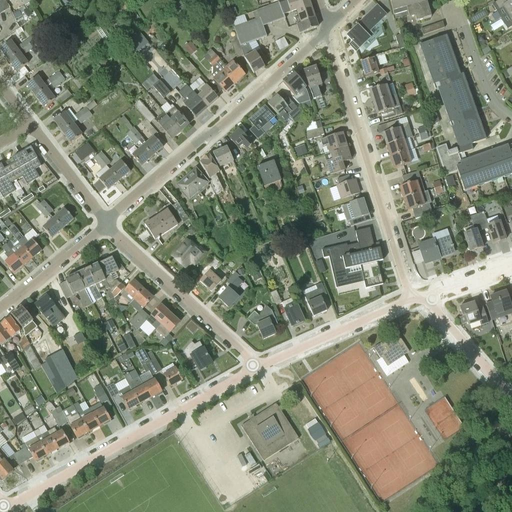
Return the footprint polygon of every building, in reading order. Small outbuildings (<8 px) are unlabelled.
[(4,0),(0,0),(0,4),(4,12),(9,9),(4,0)] [(125,0),(120,4),(124,11),(131,6),(127,0),(125,0)] [(170,0),(166,3),(170,10),(182,1),(181,0),(170,0)] [(296,11),(310,6),(308,0),(285,0),(286,1),(287,1),(289,9),(290,13),(296,11)] [(415,17),(416,22),(431,18),(425,0),(388,0),(394,20),(408,16),(409,19),(415,17)] [(511,0),(500,0),(496,2),(500,8),(503,7),(511,22),(511,0)] [(182,1),(170,10),(172,13),(184,5),(182,1)] [(289,9),(287,1),(286,1),(280,3),(282,11),(289,9)] [(243,56),(244,60),(253,75),(264,68),(255,53),(253,54),(248,44),(266,38),(263,27),(285,19),(282,11),(280,3),(279,3),(256,11),(259,19),(233,28),(236,35),(243,56)] [(359,49),(371,37),(370,36),(372,34),(369,32),(386,16),(376,5),(359,22),(362,24),(358,27),(357,27),(347,37),(359,49)] [(301,24),(314,19),(310,6),(296,11),(298,17),(294,18),(296,25),(301,24)] [(485,10),(467,20),(471,26),(488,15),(485,10)] [(71,24),(66,16),(59,21),(64,28),(71,24)] [(301,24),(296,25),(300,34),(317,28),(317,27),(314,19),(301,24)] [(18,35),(20,33),(25,30),(23,26),(16,32),(18,35)] [(32,36),(16,48),(10,41),(0,48),(0,50),(8,61),(34,41),(35,41),(45,33),(42,28),(32,36)] [(402,34),(395,37),(399,50),(407,48),(402,34)] [(236,58),(243,56),(236,35),(230,41),(236,58)] [(282,50),(291,46),(287,37),(278,41),(282,50)] [(511,174),(511,151),(509,152),(507,146),(502,148),(503,151),(495,154),(494,151),(489,153),(490,156),(482,158),(481,155),(476,157),(477,160),(469,163),(468,160),(463,162),(464,165),(461,166),(458,155),(463,154),(472,151),(470,146),(485,140),(462,75),(459,76),(446,37),(419,46),(421,51),(424,50),(427,58),(424,59),(426,64),(428,63),(431,71),(428,72),(430,77),(433,76),(437,90),(440,89),(443,96),(440,97),(442,103),(445,102),(448,109),(445,110),(447,116),(449,115),(452,122),(449,123),(451,129),(454,128),(457,135),(454,136),(456,142),(459,141),(461,148),(448,152),(445,145),(435,148),(445,176),(457,172),(464,192),(511,174)] [(17,72),(28,64),(22,57),(37,45),(35,41),(34,41),(8,61),(17,72)] [(183,48),(190,56),(197,50),(190,42),(183,48)] [(482,56),(490,51),(487,45),(479,50),(482,56)] [(222,71),(234,84),(244,76),(232,62),(226,68),(210,50),(207,53),(207,54),(210,58),(216,65),(222,71)] [(216,65),(210,58),(207,61),(213,68),(216,65)] [(407,58),(401,59),(404,69),(410,67),(407,58)] [(105,59),(99,64),(102,68),(108,63),(105,59)] [(365,77),(378,73),(374,59),(360,63),(365,77)] [(183,67),(190,75),(195,70),(188,62),(183,67)] [(316,67),(303,72),(308,86),(313,100),(321,98),(317,87),(331,82),(328,71),(318,74),(316,67)] [(222,71),(213,80),(225,93),(234,84),(222,71)] [(509,78),(506,71),(501,74),(504,80),(509,78)] [(26,85),(35,97),(61,76),(58,72),(43,84),(38,77),(26,85)] [(293,73),(282,83),(295,98),(299,95),(307,103),(311,100),(306,88),(302,85),(297,79),(293,73)] [(373,103),(390,98),(386,85),(390,84),(388,78),(389,78),(388,74),(381,76),(381,77),(377,79),(380,87),(378,88),(378,87),(376,88),(376,89),(369,91),(373,103)] [(44,108),(55,100),(49,92),(65,80),(61,76),(35,97),(44,108)] [(170,93),(159,80),(152,86),(163,99),(170,93)] [(193,93),(207,109),(217,99),(204,84),(193,93)] [(406,92),(413,90),(412,84),(404,86),(406,92)] [(413,90),(406,92),(408,98),(415,96),(413,90)] [(193,93),(182,102),(196,118),(207,109),(193,93)] [(381,113),(383,120),(402,114),(396,96),(390,98),(373,103),(377,115),(381,113)] [(301,113),(298,110),(292,103),(287,107),(277,97),(267,105),(283,123),(289,118),(293,123),(301,113)] [(413,104),(407,99),(402,105),(409,110),(413,104)] [(155,119),(138,100),(133,105),(149,124),(155,119)] [(78,121),(89,112),(86,107),(74,116),(78,121)] [(174,108),(165,115),(180,132),(189,125),(174,108)] [(269,123),(274,119),(264,108),(249,122),(254,128),(250,131),(257,139),(272,127),(269,123)] [(62,132),(73,124),(70,119),(65,112),(53,121),(62,132)] [(92,116),(89,112),(78,121),(80,124),(92,116)] [(165,115),(164,113),(155,121),(171,140),(180,132),(165,115)] [(331,126),(334,135),(348,131),(345,122),(331,126)] [(82,136),(76,128),(73,124),(62,132),(71,144),(82,136)] [(419,135),(426,133),(424,127),(417,129),(419,135)] [(130,131),(139,142),(143,139),(134,128),(130,131)] [(307,141),(311,140),(320,137),(320,136),(324,135),(322,128),(317,130),(304,133),(307,141)] [(386,146),(403,140),(400,128),(392,131),(392,130),(389,131),(389,132),(383,134),(386,146)] [(242,145),(246,150),(252,145),(239,130),(229,139),(238,149),(242,145)] [(135,146),(139,142),(130,131),(126,135),(135,146)] [(426,133),(419,135),(420,141),(428,139),(426,133)] [(328,154),(346,148),(342,134),(332,137),(324,140),(324,141),(320,143),(321,148),(326,146),(328,154)] [(142,146),(152,157),(163,148),(153,137),(142,146)] [(390,157),(407,152),(403,140),(386,146),(390,157)] [(424,153),(431,151),(429,144),(422,147),(424,153)] [(142,146),(131,156),(141,167),(152,157),(142,146)] [(219,169),(233,163),(227,148),(213,154),(219,169)] [(297,158),(307,154),(306,150),(299,153),(297,148),(293,149),(297,158)] [(330,169),(332,175),(344,172),(341,163),(350,161),(346,148),(328,154),(329,154),(324,156),(327,169),(330,169)] [(18,156),(33,182),(39,178),(35,170),(41,167),(32,152),(26,155),(25,152),(18,156)] [(97,155),(106,166),(110,163),(101,152),(97,155)] [(401,168),(403,167),(403,166),(411,164),(407,152),(390,157),(394,169),(401,167),(401,168)] [(106,166),(97,155),(93,159),(102,170),(106,166)] [(27,185),(33,182),(18,156),(11,159),(13,162),(8,165),(17,181),(22,177),(27,185)] [(215,176),(219,173),(209,157),(200,164),(205,172),(216,195),(223,191),(215,176)] [(110,171),(119,182),(130,172),(121,162),(110,171)] [(281,182),(276,171),(273,162),(257,168),(260,177),(264,188),(265,191),(270,189),(269,186),(274,184),(277,191),(282,189),(280,182),(281,182)] [(0,165),(0,179),(9,195),(15,192),(11,184),(17,181),(8,165),(3,168),(1,165),(0,165)] [(119,182),(110,171),(99,180),(100,181),(105,188),(107,191),(119,182)] [(199,192),(208,184),(196,171),(187,178),(199,192)] [(403,199),(420,194),(424,193),(420,181),(417,172),(416,172),(406,175),(409,184),(406,185),(400,188),(403,199)] [(337,186),(342,199),(360,194),(355,180),(351,181),(349,175),(337,179),(339,185),(337,186)] [(454,182),(453,176),(445,178),(447,185),(454,182)] [(190,200),(199,192),(187,178),(177,186),(190,200)] [(0,193),(3,199),(9,195),(0,179),(0,193)] [(99,194),(105,188),(100,181),(93,186),(99,194)] [(434,189),(441,187),(439,181),(432,184),(434,189)] [(302,186),(296,189),(299,195),(305,193),(302,186)] [(441,187),(434,189),(435,195),(442,193),(441,187)] [(426,192),(420,194),(403,199),(407,211),(412,210),(415,220),(423,217),(431,214),(432,214),(428,204),(430,204),(426,192)] [(178,204),(175,200),(170,203),(183,224),(188,220),(178,204)] [(348,222),(350,228),(360,224),(358,219),(368,216),(363,200),(341,207),(346,222),(348,222)] [(40,204),(49,215),(53,211),(44,201),(40,204)] [(45,218),(49,215),(40,204),(35,208),(45,218)] [(53,219),(62,229),(73,220),(64,210),(53,219)] [(177,226),(167,211),(144,226),(154,241),(157,239),(158,240),(159,239),(158,239),(177,226)] [(199,222),(194,212),(189,215),(194,224),(199,222)] [(477,215),(482,231),(487,229),(493,244),(505,240),(499,222),(488,225),(483,212),(477,215)] [(433,220),(431,214),(423,217),(425,223),(433,220)] [(474,230),(463,234),(470,252),(482,248),(477,232),(482,231),(477,215),(470,217),(474,230)] [(62,229),(53,219),(42,229),(51,239),(62,229)] [(22,247),(32,259),(41,252),(31,240),(28,243),(24,238),(23,239),(13,227),(8,230),(19,243),(22,247)] [(352,271),(361,269),(365,289),(382,285),(369,229),(355,232),(360,253),(357,254),(355,245),(349,246),(348,244),(335,248),(337,254),(329,256),(334,281),(348,277),(346,270),(352,269),(352,271)] [(445,239),(445,237),(418,246),(424,265),(439,260),(439,258),(453,253),(451,247),(453,247),(450,238),(445,239)] [(195,246),(188,240),(172,257),(184,268),(190,261),(194,265),(201,257),(206,252),(197,244),(195,246)] [(5,245),(6,245),(23,267),(32,259),(22,247),(19,243),(14,247),(10,241),(5,245)] [(4,252),(0,255),(0,257),(14,274),(23,267),(6,245),(2,248),(1,248),(4,252)] [(207,265),(211,269),(200,282),(211,292),(221,282),(212,274),(221,264),(214,257),(207,265)] [(111,294),(120,284),(115,280),(113,281),(110,275),(118,272),(112,258),(97,265),(105,281),(108,289),(111,294)] [(113,299),(114,299),(111,294),(108,289),(105,281),(97,265),(87,270),(99,294),(104,291),(109,301),(113,299)] [(101,299),(99,294),(87,270),(77,275),(92,305),(96,303),(95,301),(100,299),(101,299)] [(258,270),(250,273),(255,284),(263,281),(258,270)] [(226,282),(230,287),(218,299),(228,308),(238,298),(233,293),(242,283),(238,279),(239,277),(235,273),(226,282)] [(82,310),(92,305),(77,275),(65,280),(66,282),(59,285),(65,300),(77,294),(80,301),(78,302),(82,310)] [(133,281),(121,296),(130,304),(143,290),(133,281)] [(114,299),(118,296),(125,288),(120,284),(111,294),(114,299)] [(317,290),(304,296),(313,318),(326,312),(320,297),(326,295),(321,284),(315,286),(317,290)] [(133,328),(146,314),(142,310),(152,299),(143,290),(130,304),(129,305),(138,313),(129,324),(133,328)] [(269,294),(275,307),(282,304),(276,291),(269,294)] [(491,321),(511,313),(511,312),(505,292),(490,298),(492,303),(485,305),(491,321)] [(53,329),(61,323),(65,319),(46,296),(34,306),(53,329)] [(459,308),(462,317),(460,317),(463,323),(466,322),(468,326),(479,322),(481,326),(488,324),(482,307),(475,309),(474,303),(459,308)] [(296,304),(283,310),(291,327),(304,322),(296,304)] [(146,322),(155,330),(169,314),(160,306),(150,318),(146,314),(133,328),(137,331),(146,322)] [(275,335),(272,328),(277,325),(271,311),(266,307),(258,316),(254,312),(247,320),(254,327),(256,326),(263,340),(275,335)] [(24,337),(30,346),(38,339),(32,332),(36,329),(31,322),(32,322),(21,308),(11,316),(22,330),(24,334),(23,334),(24,337)] [(164,348),(172,338),(168,335),(179,323),(169,314),(155,330),(164,339),(160,344),(164,348)] [(0,326),(11,339),(20,331),(9,318),(0,325),(0,326)] [(0,344),(2,347),(11,339),(0,326),(0,344)] [(126,342),(131,340),(129,334),(123,337),(126,342)] [(404,357),(403,356),(409,352),(397,334),(393,336),(392,336),(373,348),(380,359),(382,358),(388,367),(404,357)] [(30,346),(24,337),(21,340),(22,341),(19,344),(24,352),(34,370),(40,367),(29,346),(30,346)] [(116,345),(121,353),(127,350),(122,341),(116,345)] [(190,372),(197,369),(199,372),(212,365),(199,343),(195,345),(191,343),(183,352),(186,358),(183,360),(190,372)] [(44,361),(46,364),(41,367),(56,395),(77,379),(67,360),(62,351),(44,361)] [(3,357),(8,364),(13,374),(20,370),(10,352),(3,357)] [(146,355),(156,374),(161,371),(151,352),(146,355)] [(151,376),(156,374),(146,355),(141,357),(149,372),(151,376)] [(507,360),(498,364),(502,372),(511,367),(507,360)] [(175,368),(163,375),(170,387),(182,381),(175,368)] [(123,376),(132,392),(139,405),(150,399),(140,382),(138,378),(130,382),(126,375),(123,376)] [(153,380),(151,376),(140,382),(150,399),(161,393),(154,379),(153,380)] [(105,387),(111,398),(119,394),(113,383),(105,387)] [(65,392),(69,398),(76,394),(72,388),(65,392)] [(99,403),(100,405),(108,401),(102,389),(95,393),(94,394),(99,403)] [(139,405),(132,392),(121,398),(128,411),(139,405)] [(445,400),(428,411),(444,438),(453,433),(451,429),(457,425),(457,426),(460,425),(445,400)] [(77,403),(72,406),(77,414),(82,421),(88,433),(99,427),(92,415),(89,409),(83,413),(77,403)] [(92,415),(99,427),(110,421),(102,408),(100,405),(99,403),(89,409),(92,415)] [(275,404),(240,427),(263,462),(298,439),(275,404)] [(34,411),(32,406),(31,405),(22,410),(26,416),(34,411)] [(54,410),(63,426),(68,423),(77,439),(88,433),(82,421),(77,414),(71,417),(70,416),(66,418),(62,411),(62,412),(59,407),(54,410)] [(58,428),(63,426),(54,410),(51,412),(50,412),(58,428)] [(16,415),(20,421),(25,418),(21,412),(16,415)] [(36,438),(46,456),(57,450),(47,433),(41,436),(38,430),(33,432),(36,438)] [(47,433),(57,450),(68,444),(61,431),(50,437),(47,432),(47,433)] [(35,462),(46,456),(36,438),(20,447),(22,450),(28,461),(33,458),(35,462)] [(1,449),(0,449),(0,465),(4,462),(5,462),(9,458),(1,449)] [(24,463),(28,461),(22,450),(17,452),(24,463)] [(19,466),(24,463),(17,452),(13,455),(14,457),(19,466)] [(5,462),(4,462),(0,465),(0,478),(2,480),(13,471),(5,462)]
